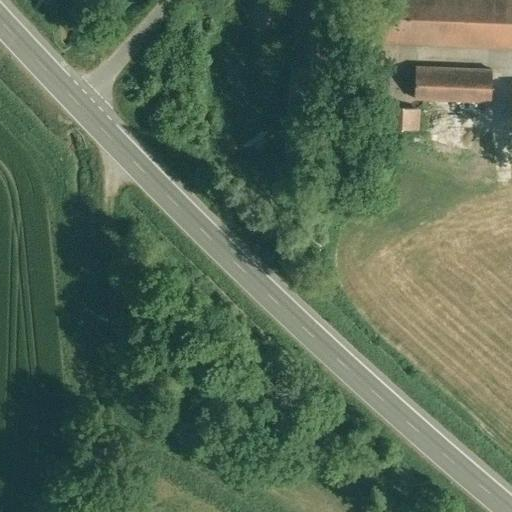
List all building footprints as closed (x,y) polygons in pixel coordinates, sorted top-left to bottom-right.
[(334,0),(297,0),(286,148),(322,151),(334,0)] [(458,0),(378,0),(377,41),(457,44),(458,0)] [(511,0),(458,0),(457,44),(511,46),(511,0)] [(368,53),(352,52),(352,68),(367,69),(368,53)] [(492,69),(416,66),(414,98),(491,101),(492,69)] [(456,153),(393,135),(383,166),(446,185),(456,153)]
